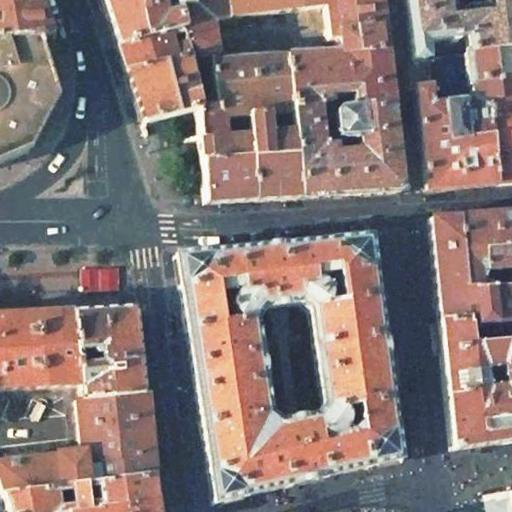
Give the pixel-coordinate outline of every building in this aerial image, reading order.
[(45,35),(39,18),(32,0),(0,0),(0,39),(35,39),(46,39),(45,35)] [(100,0),(116,49),(177,33),(171,11),(184,7),(183,0),(100,0)] [(183,0),(184,7),(171,11),(177,33),(184,60),(184,61),(206,59),(213,58),(213,56),(209,24),(298,12),(296,0),(183,0)] [(321,9),(378,2),(378,0),(296,0),(298,12),(321,9)] [(511,0),(401,0),(408,63),(423,61),(421,45),(462,40),(464,56),(487,54),(511,50),(511,0)] [(334,43),(335,52),(336,57),(384,54),(378,2),(321,9),(324,32),(326,44),(334,43)] [(326,44),(324,32),(320,32),(322,48),(327,47),(335,52),(334,43),(326,44)] [(177,33),(116,49),(123,73),(184,60),(177,33)] [(0,163),(25,153),(53,99),(35,39),(0,39),(0,163)] [(511,50),(487,54),(492,187),(511,185),(511,50)] [(283,60),(297,201),(397,196),(399,194),(384,54),(336,57),(283,60)] [(464,56),(423,61),(408,63),(423,194),(492,187),(487,54),(464,56)] [(193,112),(202,206),(297,201),(283,60),(216,65),(215,56),(213,56),(213,58),(206,59),(212,108),(194,110),(195,112),(193,112)] [(184,60),(123,73),(139,122),(140,126),(143,125),(193,112),(195,112),(194,110),(184,61),(184,60)] [(506,274),(507,292),(511,291),(511,216),(452,220),(457,296),(498,293),(497,282),(499,281),(498,274),(506,274)] [(465,330),(510,326),(511,330),(511,291),(507,292),(498,293),(457,296),(452,220),(425,222),(435,325),(464,323),(465,330)] [(364,244),(366,244),(365,239),(360,240),(360,242),(177,259),(177,258),(172,258),(172,263),(174,263),(211,501),(209,502),(210,507),(215,506),(215,504),(338,475),(390,462),(391,464),(396,463),(394,458),(392,459),(364,244)] [(68,316),(77,388),(78,403),(139,397),(130,313),(126,313),(68,316)] [(0,392),(77,388),(68,316),(61,316),(15,318),(0,318),(0,392)] [(435,325),(449,450),(451,452),(484,447),(511,442),(511,391),(507,347),(467,349),(465,330),(464,323),(435,325)] [(0,496),(148,479),(151,479),(144,396),(139,397),(78,403),(72,404),(78,456),(0,465),(0,496)] [(151,511),(148,479),(0,496),(0,500),(4,511),(151,511)]
